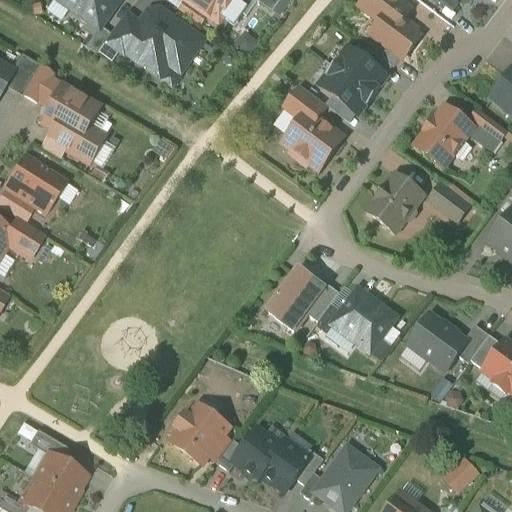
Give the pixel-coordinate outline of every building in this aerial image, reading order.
[(124,0),(56,0),(55,2),(89,26),(84,33),(94,41),(95,41),(103,31),(124,0)] [(236,0),(182,0),(219,26),(236,0)] [(283,0),(251,0),(273,15),(283,0)] [(411,14),(392,0),(368,0),(360,11),(381,26),(371,39),(382,48),(402,62),(403,63),(420,41),(401,26),(411,14)] [(435,0),(453,13),(461,2),(470,1),(470,0),(435,0)] [(161,14),(149,16),(142,27),(129,46),(123,53),(125,54),(160,79),(168,66),(181,75),(203,44),(161,14)] [(128,16),(114,35),(129,46),(142,27),(128,16)] [(103,31),(95,41),(94,41),(87,50),(99,57),(107,46),(113,37),(103,31)] [(129,46),(114,35),(113,37),(107,46),(123,57),(125,54),(123,53),(129,46)] [(402,62),(382,48),(375,57),(394,71),(402,62)] [(350,57),(326,89),(361,116),(386,84),(350,57)] [(39,69),(22,58),(14,72),(31,82),(39,69)] [(12,76),(0,68),(0,95),(4,90),(12,76)] [(31,82),(22,98),(38,107),(39,106),(52,83),(55,78),(39,69),(31,82)] [(31,82),(14,72),(12,76),(4,90),(21,100),(22,98),(31,82)] [(511,74),(491,102),(511,118),(511,74)] [(101,112),(52,83),(39,106),(50,113),(43,126),(57,134),(51,143),(91,167),(105,143),(89,133),(101,112)] [(327,111),(302,92),(286,113),(301,125),(308,116),(317,124),(327,111)] [(470,129),(445,111),(434,125),(433,124),(424,135),(426,136),(415,150),(444,172),(470,138),(474,132),(470,129)] [(507,135),(479,113),(471,124),(472,125),(470,129),(474,132),(470,138),(492,155),(507,135)] [(317,124),(308,116),(301,125),(286,144),(296,152),(291,159),(306,170),(309,166),(319,174),(343,143),(341,142),(340,143),(332,137),(329,137),(320,131),(319,125),(317,124)] [(25,164),(7,195),(45,218),(64,187),(25,164)] [(396,179),(387,191),(386,190),(376,203),(378,204),(368,216),(395,237),(404,225),(411,224),(415,218),(415,211),(424,199),(396,179)] [(470,211),(441,189),(429,204),(458,226),(470,211)] [(511,261),(511,214),(488,246),(511,263),(511,261)] [(44,239),(17,222),(8,235),(13,238),(6,249),(28,264),(44,239)] [(8,235),(0,229),(0,258),(6,249),(13,238),(8,235)] [(300,275),(269,316),(294,335),(307,318),(325,294),(322,291),(300,275)] [(325,294),(307,318),(318,326),(303,345),(304,346),(322,321),(331,310),(340,298),(325,287),(322,291),(325,294)] [(397,321),(358,293),(340,317),(332,329),(370,357),(397,321)] [(340,317),(331,310),(322,321),(332,329),(340,317)] [(430,319),(409,348),(447,376),(458,360),(468,347),(465,344),(456,338),(457,337),(443,326),(442,328),(430,319)] [(476,329),(465,344),(468,347),(458,360),(469,367),(471,365),(490,339),(476,329)] [(503,349),(490,339),(471,365),(484,374),(503,349)] [(511,349),(506,345),(503,349),(484,374),(496,383),(493,388),(506,397),(510,393),(511,394),(511,349)] [(201,410),(192,422),(186,418),(176,430),(183,435),(174,447),(200,467),(210,454),(217,460),(229,444),(217,435),(223,427),(201,410)] [(244,452),(233,466),(236,468),(251,479),(250,481),(257,486),(261,480),(282,451),(281,451),(257,433),(244,452)] [(68,453),(37,434),(28,448),(47,459),(48,459),(48,458),(60,466),(68,453)] [(234,445),(218,467),(230,476),(236,468),(233,466),(244,452),(234,445)] [(306,460),(285,445),(281,451),(282,451),(261,480),(267,484),(268,483),(286,496),(296,483),(310,463),(306,460)] [(324,464),(310,454),(306,460),(310,463),(296,483),(305,490),(324,464)] [(349,457),(321,499),(339,511),(348,511),(374,474),(349,457)] [(60,466),(48,458),(48,459),(47,459),(34,482),(75,507),(80,498),(78,493),(86,481),(60,466)] [(480,482),(467,467),(446,485),(459,500),(480,482)] [(71,511),(75,507),(34,482),(20,507),(28,511),(71,511)] [(28,511),(20,507),(0,495),(0,511),(28,511)] [(405,510),(396,503),(389,511),(418,511),(414,509),(405,510)]
